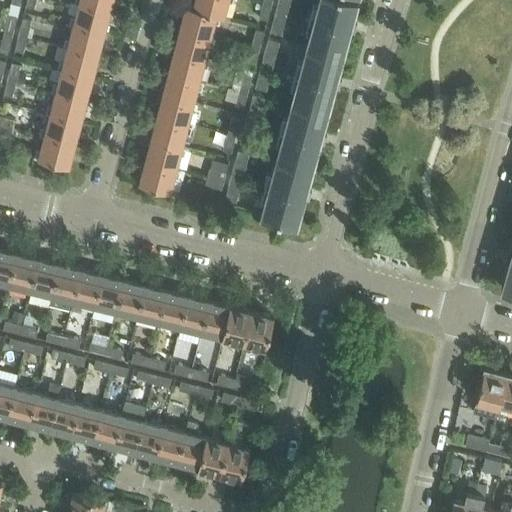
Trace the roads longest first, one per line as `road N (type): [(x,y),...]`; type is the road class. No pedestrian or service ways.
road 1 (residential): [(399,0),(320,277)]
road 2 (residential): [(320,277),(271,483),(253,511)]
road 3 (residential): [(93,221),(320,277)]
road 4 (residential): [(93,221),(153,0)]
road 5 (residential): [(458,312),(511,110)]
road 6 (residential): [(415,511),(458,312)]
road 7 (residential): [(234,511),(75,464),(43,462)]
road 8 (residential): [(320,277),(458,312)]
